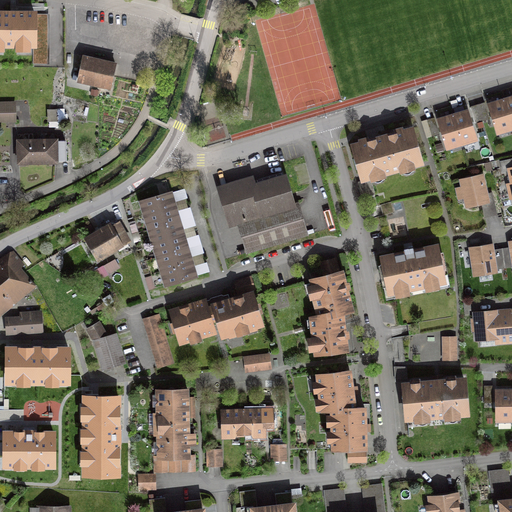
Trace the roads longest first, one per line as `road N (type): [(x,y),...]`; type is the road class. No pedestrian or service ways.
road 1 (residential): [(164,154),(201,161),(511,69)]
road 2 (residential): [(0,211),(84,175),(119,150),(143,117),(172,22)]
road 3 (tertiary): [(164,154),(123,191),(0,251)]
road 4 (tertiary): [(208,32),(189,103),(164,154)]
road 5 (residential): [(391,470),(511,458)]
